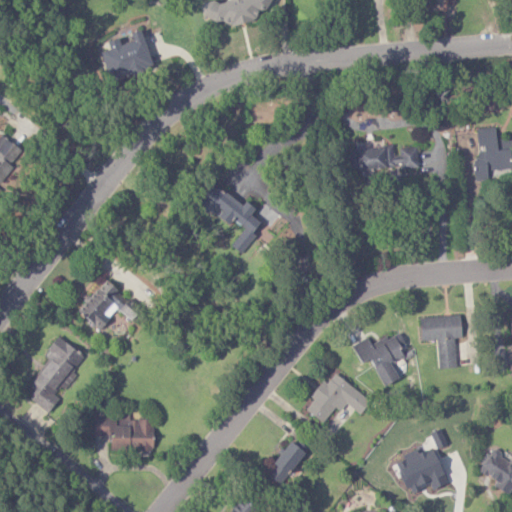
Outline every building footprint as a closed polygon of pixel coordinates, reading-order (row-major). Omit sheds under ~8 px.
[(272,4),(271,0),(219,0),(199,4),(204,25),(254,16),(252,8),(272,4)] [(152,65),(139,29),(128,32),(131,39),(121,43),(119,36),(104,41),(107,48),(98,51),(108,80),(152,65)] [(475,129),(477,146),(478,146),(479,157),(473,158),(475,181),(487,180),(486,173),(511,170),(511,139),(495,141),(494,127),(475,129)] [(0,179),(21,150),(2,136),(0,138),(0,179)] [(416,146),(398,147),(398,154),(392,154),(392,145),(383,146),(382,141),(355,143),(356,148),(347,148),(349,169),(399,166),(399,168),(417,167),(416,146)] [(192,202),(227,225),(231,219),(243,227),(230,245),(241,253),(253,234),(251,232),(258,221),(249,215),(254,208),(243,201),(241,204),(206,180),(192,202)] [(97,330),(117,308),(95,288),(75,310),(97,330)] [(454,338),(460,338),(459,315),(419,317),(420,341),(436,340),(438,368),(455,368),(454,338)] [(382,385),(409,369),(389,335),(371,345),(366,338),(351,346),(361,363),(367,360),(382,385)] [(83,356),(55,336),(42,355),(47,359),(28,386),(33,390),(27,398),(47,412),(58,398),(56,397),(74,373),(72,371),(83,356)] [(322,423),(334,407),(339,411),(345,403),(359,414),(369,400),(333,373),(326,383),(322,379),(309,397),(312,399),(304,410),(322,423)] [(91,418),(91,435),(108,435),(109,450),(152,450),(151,417),(91,418)] [(266,475),(278,485),(303,453),(288,441),(271,463),(274,466),(266,475)] [(507,494),(511,486),(511,462),(489,449),(477,470),(495,481),(492,485),(507,494)]
